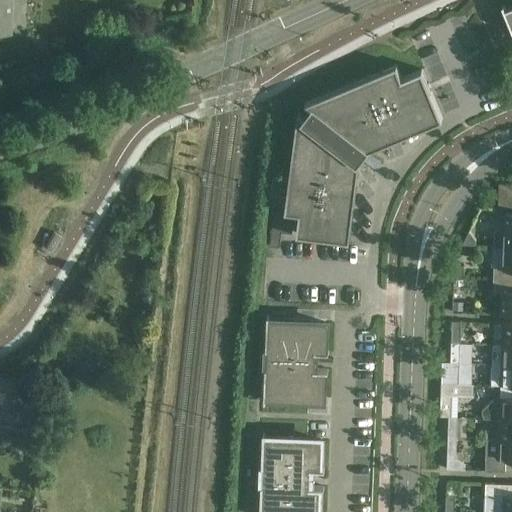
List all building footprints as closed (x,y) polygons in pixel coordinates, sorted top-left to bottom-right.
[(0,0),(0,32),(10,33),(11,0),(0,0)] [(511,7),(506,10),(504,5),(503,6),(511,28),(511,7)] [(365,148),(368,150),(444,119),(422,69),(403,78),(397,65),(305,103),(310,106),(307,119),(298,112),(286,211),(300,212),(297,234),(351,240),(361,159),(359,157),(365,148)] [(511,196),(511,183),(499,183),(499,196),(511,196)] [(511,208),(511,196),(499,196),(498,208),(511,208)] [(274,213),(270,246),(280,247),(280,242),(282,232),(293,233),(295,216),(274,213)] [(511,213),(505,213),(505,214),(496,214),(496,222),(499,225),(496,228),(495,246),(504,247),(511,247),(511,213)] [(476,242),(468,233),(462,245),(476,246),(476,242)] [(511,247),(504,247),(503,267),(494,267),(494,280),(511,280),(511,247)] [(465,266),(452,265),(446,278),(454,279),(464,279),(465,266)] [(511,280),(494,280),(493,292),(502,293),(502,314),(511,314),(511,280)] [(464,295),(454,294),(453,312),(463,313),(464,295)] [(269,321),(269,316),(268,316),(266,358),(263,358),(319,360),(319,358),(316,358),(316,351),(329,352),(329,351),(326,350),(327,323),(269,321)] [(461,342),(461,321),(452,321),(452,342),(461,342)] [(511,344),(511,323),(503,323),(502,344),(511,344)] [(460,363),(461,342),(452,342),(451,362),(460,363)] [(511,344),(502,344),(492,343),(491,364),(511,364),(511,344)] [(328,371),(328,369),(315,369),(315,362),(319,363),(319,360),(263,358),(263,359),(266,359),(265,401),(266,401),(266,396),(325,398),(326,370),(328,371)] [(459,384),(460,363),(451,362),(443,362),(442,383),(459,384)] [(511,385),(511,364),(491,364),(491,385),(511,385)] [(474,396),(474,384),(459,384),(442,383),(442,395),(453,396),(474,396)] [(453,417),(453,396),(442,395),(441,417),(449,417),(453,417)] [(511,419),(511,397),(494,397),(494,400),(492,400),(482,409),(482,415),(484,415),(484,418),(499,419),(511,419)] [(457,438),(458,417),(453,417),(449,417),(448,437),(457,438)] [(511,439),(511,419),(499,419),(499,439),(511,439)] [(0,436),(2,437),(12,438),(35,442),(38,422),(28,420),(27,430),(0,426),(0,436)] [(315,480),(315,475),(311,475),(312,469),(325,469),(325,468),(322,468),(323,441),(265,438),(265,433),(264,433),(262,475),(259,475),(259,476),(262,476),(260,511),(320,511),(322,488),(324,488),(324,487),(311,486),(311,480),(315,480)] [(10,448),(12,438),(2,437),(1,447),(10,448)] [(456,458),(457,438),(448,437),(448,458),(447,470),(465,471),(465,464),(456,458)] [(511,439),(499,439),(487,439),(486,471),(506,472),(506,461),(511,460),(511,439)] [(511,511),(511,484),(483,483),(482,511),(511,511)] [(454,511),(455,494),(446,493),(445,511),(454,511)]
